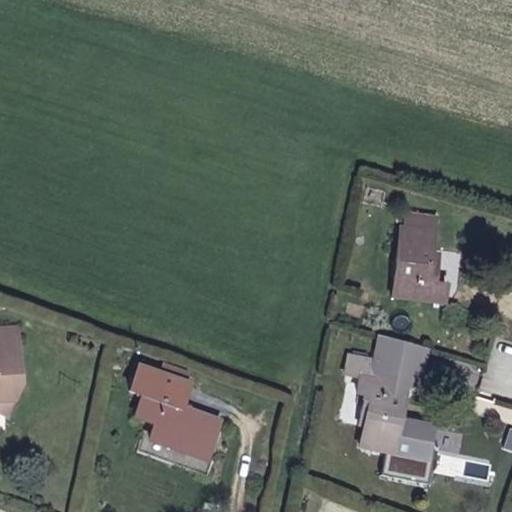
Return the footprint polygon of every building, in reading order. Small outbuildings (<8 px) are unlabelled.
[(433,283),(435,263),(429,261),(431,248),(432,233),(401,229),(391,295),(443,303),(445,284),(433,283)] [(0,331),(0,413),(5,416),(21,385),(14,382),(20,369),(18,331),(0,331)] [(421,379),(428,351),(379,336),(374,362),(348,356),(345,375),(359,378),(356,394),(364,395),(360,416),(365,417),(363,429),(359,446),(383,451),(393,453),(399,423),(408,377),(421,379)] [(163,365),(160,374),(138,366),(128,392),(141,397),(133,418),(154,425),(150,439),(206,459),(218,423),(180,410),(188,385),(184,384),(187,374),(163,365)] [(357,427),(363,429),(365,417),(360,416),(357,427)] [(437,431),(399,423),(393,453),(383,451),(381,478),(425,488),(437,431)]
